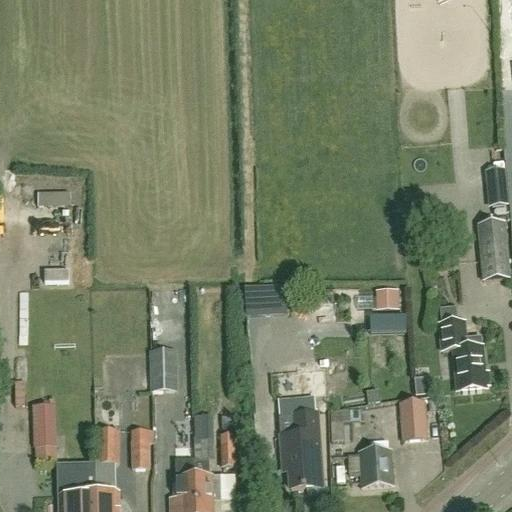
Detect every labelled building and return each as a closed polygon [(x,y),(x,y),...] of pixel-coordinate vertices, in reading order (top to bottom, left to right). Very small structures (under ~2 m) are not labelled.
[(487,211),(508,209),(505,174),(484,175),(487,211)] [(483,285),(509,282),(504,227),(478,230),(483,285)] [(381,315),(404,315),(404,293),(381,292),(381,315)] [(250,329),(267,329),(267,297),(250,297),(250,329)] [(443,328),(440,328),(442,355),(454,354),(458,396),(485,393),(485,391),(491,390),(489,375),(483,375),(481,351),(480,340),(465,341),(464,326),(461,326),(443,328)] [(176,395),(176,355),(151,356),(151,395),(176,395)] [(118,362),(115,379),(127,381),(126,388),(147,391),(150,367),(118,362)] [(304,400),(302,376),(284,377),(285,401),(304,400)] [(315,401),(308,402),(278,404),(283,467),(289,466),(291,493),(306,492),(306,491),(322,490),(317,418),(316,418),(315,401)] [(423,407),(402,409),(405,445),(426,443),(423,407)] [(56,409),(35,409),(36,450),(36,465),(57,465),(56,431),(56,409)] [(350,415),(333,416),(330,416),(331,446),(345,446),(344,427),(350,427),(350,415)] [(193,421),(194,464),(195,511),(213,511),(213,506),(221,506),(220,480),(210,480),(209,464),(214,464),(213,420),(193,421)] [(222,440),(234,440),(233,421),(221,421),(222,440)] [(118,468),(119,436),(97,435),(96,467),(118,468)] [(132,435),(132,447),(132,473),(148,473),(148,446),(152,446),(152,435),(132,435)] [(222,472),(234,472),(234,440),(222,440),(222,472)] [(362,493),(394,490),(392,454),(359,457),(362,493)] [(195,511),(194,464),(175,465),(176,502),(171,503),(170,511),(195,511)] [(97,511),(97,497),(97,468),(79,468),(80,497),(75,497),(75,501),(59,501),(58,511),(97,511)] [(97,511),(119,511),(119,497),(97,497),(97,511)]
